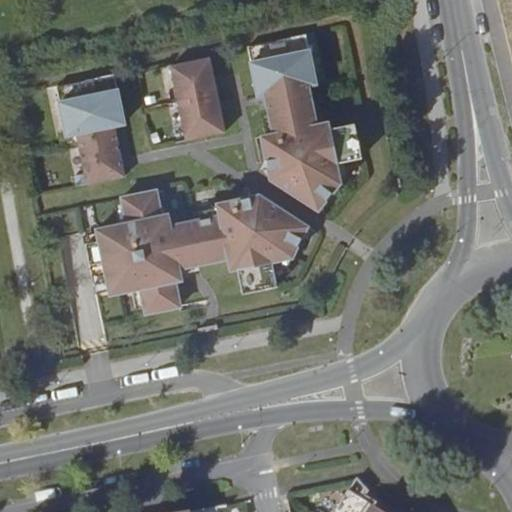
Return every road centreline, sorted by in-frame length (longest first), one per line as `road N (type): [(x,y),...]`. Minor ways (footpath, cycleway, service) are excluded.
road 1 (secondary): [(264,407),(0,462)]
road 2 (unclassified): [(25,511),(258,463)]
road 3 (secondary): [(429,329),(371,365),(264,407)]
road 4 (tertiary): [(473,121),(460,283)]
road 5 (secondary): [(293,409),(450,422)]
road 6 (tertiary): [(473,121),(452,0)]
